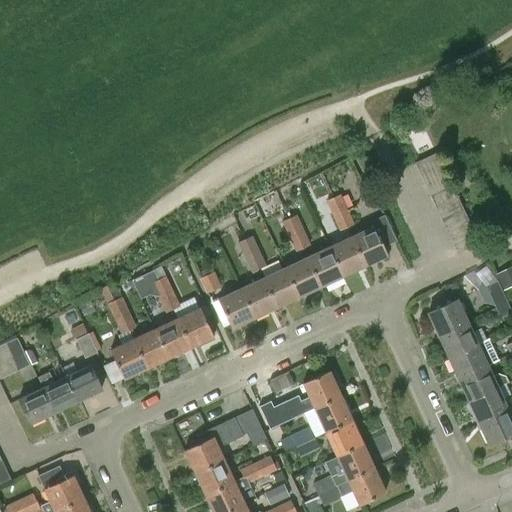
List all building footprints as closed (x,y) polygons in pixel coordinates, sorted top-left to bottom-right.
[(436,153),(415,163),(420,174),(442,164),(436,153)] [(420,174),(425,185),(447,175),(442,164),(420,174)] [(425,185),(430,197),(452,186),(447,175),(425,185)] [(430,197),(436,208),(457,198),(452,186),(430,197)] [(326,201),(332,216),(347,209),(340,194),(326,201)] [(436,208),(441,219),(463,209),(457,198),(436,208)] [(354,224),(347,209),(332,216),(339,231),(354,224)] [(441,219),(446,230),(468,220),(463,209),(441,219)] [(281,221),(288,237),(303,230),(296,215),(281,221)] [(374,226),(351,237),(365,265),(387,255),(383,246),(395,240),(384,216),(372,222),(374,226)] [(446,230),(451,242),(473,232),(468,220),(446,230)] [(310,245),(303,230),(288,237),(295,252),(310,245)] [(473,232),(451,242),(456,253),(478,243),(473,232)] [(237,243),(244,257),(258,250),(251,236),(237,243)] [(351,237),(329,247),(342,276),(365,265),(351,237)] [(329,247),(307,258),(320,286),(342,276),(329,247)] [(265,265),(258,250),(244,257),(251,272),(265,265)] [(307,258),(284,268),(298,297),(320,286),(307,258)] [(511,266),(496,274),(503,290),(511,285),(511,266)] [(284,268),(262,278),(276,307),(298,297),(284,268)] [(157,296),(158,298),(172,291),(165,277),(158,280),(153,271),(132,281),(140,298),(149,294),(157,296)] [(213,272),(199,278),(206,293),(220,287),(213,272)] [(262,278),(240,289),(253,318),(276,307),(262,278)] [(494,305),(496,308),(506,303),(497,281),(485,287),(481,282),(478,290),(484,302),(494,305)] [(455,283),(445,288),(448,296),(459,291),(455,283)] [(100,289),(113,315),(126,308),(118,290),(114,290),(111,284),(100,289)] [(231,328),(253,318),(240,289),(217,299),(231,328)] [(179,306),(172,291),(158,298),(165,312),(179,306)] [(427,313),(437,335),(467,321),(457,299),(427,313)] [(511,315),(506,303),(496,308),(501,319),(511,315)] [(199,308),(177,318),(191,347),(213,336),(210,331),(216,328),(205,305),(200,308),(199,308)] [(135,326),(126,308),(113,315),(121,333),(135,326)] [(72,314),(65,317),(67,324),(75,321),(72,314)] [(155,329),(168,358),(191,347),(177,318),(155,329)] [(437,335),(448,357),(485,340),(480,328),(472,332),(467,321),(437,335)] [(82,324),(70,330),(74,338),(86,332),(82,324)] [(132,339),(146,368),(168,358),(155,329),(132,339)] [(76,340),(84,357),(96,352),(88,334),(76,340)] [(16,338),(0,345),(0,362),(23,351),(16,338)] [(123,379),(146,368),(132,339),(110,350),(114,360),(103,365),(111,382),(122,377),(123,379)] [(448,357),(457,379),(487,365),(498,360),(488,339),(485,340),(448,357)] [(25,350),(24,351),(31,366),(37,363),(32,351),(25,350)] [(0,362),(0,378),(29,365),(23,351),(0,362)] [(61,369),(65,377),(77,401),(101,390),(90,366),(76,372),(72,363),(61,369)] [(457,379),(468,401),(497,387),(487,365),(457,379)] [(302,383),(314,407),(340,395),(328,371),(302,383)] [(38,377),(43,388),(54,412),(77,401),(65,377),(53,383),(48,373),(38,377)] [(474,414),(478,423),(507,409),(502,398),(510,395),(505,384),(497,387),(468,401),(469,403),(468,405),(467,406),(467,408),(467,410),(469,412),(470,412),(471,413),(474,414)] [(30,424),(54,412),(43,388),(18,399),(30,424)] [(314,407),(325,432),(351,420),(340,395),(314,407)] [(275,404),(264,409),(273,427),(303,414),(298,403),(279,412),(275,404)] [(265,438),(252,409),(238,415),(252,444),(265,438)] [(511,433),(511,419),(507,409),(478,423),(488,445),(511,433)] [(184,451),(194,473),(223,459),(218,447),(242,436),(234,418),(197,436),(200,443),(184,451)] [(325,432),(336,456),(362,444),(351,420),(325,432)] [(290,436),(295,446),(314,437),(309,427),(290,436)] [(319,448),(314,437),(295,446),(300,457),(319,448)] [(343,470),(330,476),(335,486),(373,468),(362,444),(336,456),(343,470)] [(269,456),(254,463),(261,477),(275,470),(269,456)] [(194,473),(205,495),(234,482),(223,459),(194,473)] [(205,495),(212,511),(226,511),(244,504),(239,492),(250,487),(247,483),(261,477),(254,463),(240,470),(243,477),(234,482),(205,495)] [(39,506),(41,510),(41,511),(52,511),(83,498),(73,475),(65,479),(59,466),(37,476),(49,501),(39,506)] [(318,494),(323,505),(352,491),(359,505),(385,493),(373,468),(335,486),(318,494)] [(5,469),(0,471),(0,484),(10,480),(5,469)] [(313,484),(318,494),(335,486),(330,476),(313,484)] [(268,485),(262,487),(270,504),(289,496),(283,485),(271,491),(268,485)] [(36,511),(89,511),(83,498),(52,511),(41,511),(41,510),(36,511)] [(320,503),(319,499),(306,506),(309,511),(321,511),(317,504),(320,503)] [(294,511),(290,501),(275,508),(276,511),(294,511)]
